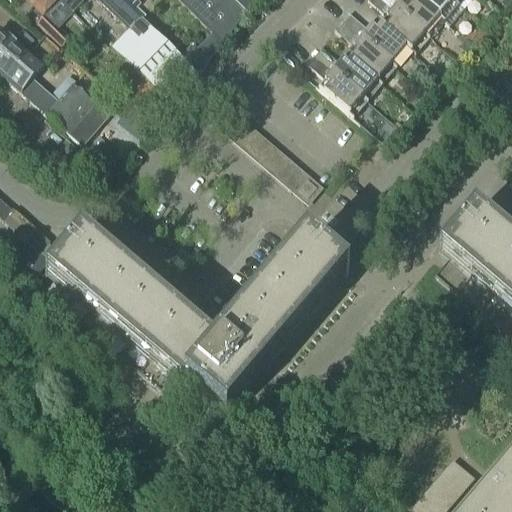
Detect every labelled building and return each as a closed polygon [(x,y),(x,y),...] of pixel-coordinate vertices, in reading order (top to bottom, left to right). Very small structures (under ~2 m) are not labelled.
[(23,0),(44,21),(36,29),(49,41),(72,17),(60,5),(55,0),(23,0)] [(55,0),(60,5),(72,17),(83,6),(76,0),(55,0)] [(93,0),(121,27),(128,34),(110,53),(113,56),(141,83),(156,98),(160,101),(172,113),(173,114),(177,109),(199,81),(198,80),(197,79),(179,62),(132,16),(115,0),(93,0)] [(133,0),(115,0),(132,16),(141,7),(133,0)] [(172,0),(219,46),(222,49),(233,35),(237,30),(247,18),(228,0),(172,0)] [(228,0),(247,18),(257,4),(260,0),(228,0)] [(412,58),(426,40),(378,0),(371,0),(367,5),(388,23),(381,31),(376,27),(375,28),(410,57),(415,62),(416,61),(412,58)] [(394,0),(378,0),(426,40),(429,43),(443,26),(411,0),(407,0),(402,6),(394,0)] [(462,14),(445,0),(411,0),(443,26),(448,31),(462,14)] [(445,0),(462,14),(474,0),(445,0)] [(507,13),(511,7),(511,0),(506,0),(501,7),(507,13)] [(410,57),(375,28),(369,36),(349,18),(341,28),(376,57),(392,71),(406,55),(415,63),(415,62),(410,57)] [(379,88),(392,71),(376,57),(341,28),(334,35),(355,53),(348,62),(379,88)] [(0,57),(30,84),(37,76),(42,70),(40,68),(29,59),(18,49),(0,33),(0,57)] [(511,56),(511,43),(506,39),(499,46),(511,57),(511,56)] [(192,47),(179,62),(198,80),(210,65),(192,47)] [(379,88),(348,62),(341,70),(320,52),(313,60),(364,105),(379,88)] [(470,66),(482,76),(491,65),(479,55),(470,66)] [(0,80),(5,85),(8,88),(18,97),(27,104),(45,120),(57,107),(50,101),(49,100),(39,91),(30,84),(0,57),(0,80)] [(313,60),(306,69),(314,76),(327,87),(320,95),(319,95),(315,92),(314,93),(349,122),(350,121),(364,105),(313,60)] [(511,80),(511,65),(507,62),(500,70),(511,80)] [(492,80),(510,95),(511,92),(511,80),(500,70),(492,80)] [(484,89),(502,104),(510,95),(492,80),(484,89)] [(141,83),(121,107),(144,127),(154,115),(147,109),(156,98),(141,83)] [(72,90),(57,107),(45,120),(82,153),(109,123),(72,90)] [(228,143),(243,126),(234,118),(219,135),(228,143)] [(418,123),(411,118),(405,125),(412,130),(418,123)] [(243,126),(228,143),(237,151),(252,133),(243,126)] [(246,159),(261,141),(252,133),(237,151),(246,159)] [(261,141),(246,159),(255,166),(270,149),(261,141)] [(264,174),(279,156),(270,149),(255,166),(264,174)] [(59,153),(48,165),(62,178),(73,165),(59,153)] [(279,156),(264,174),(273,182),(288,164),(279,156)] [(282,190),(297,172),(288,164),(273,182),(282,190)] [(297,172),(282,190),(291,198),(306,180),(297,172)] [(308,205),(317,195),(307,187),(298,197),(308,205)] [(0,224),(3,227),(13,236),(23,225),(12,216),(0,205),(0,204),(0,224)] [(511,511),(511,256),(471,222),(441,257),(450,264),(435,282),(511,347),(511,472),(478,511),(511,511)] [(46,300),(171,406),(184,390),(189,394),(224,424),(344,282),(309,252),(229,347),(223,344),(225,341),(224,341),(222,344),(196,331),(193,334),(191,333),(191,334),(192,335),(189,338),(79,244),(48,280),(57,287),(46,300)] [(31,287),(44,271),(16,248),(2,264),(31,287)] [(427,496),(412,511),(450,511),(474,485),(468,479),(452,466),(427,496)]
